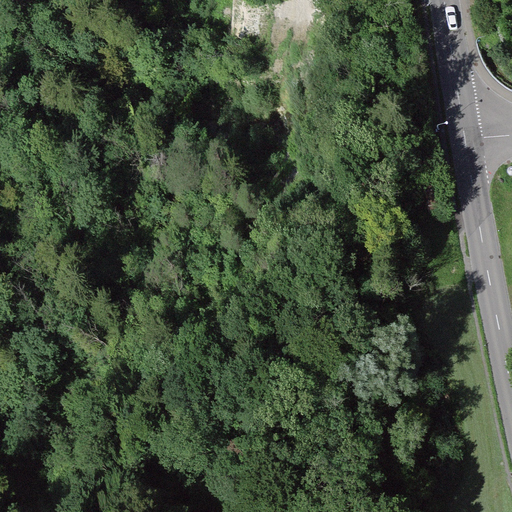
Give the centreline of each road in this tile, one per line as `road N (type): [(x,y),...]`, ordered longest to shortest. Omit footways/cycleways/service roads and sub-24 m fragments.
road 1 (tertiary): [(466,140),(511,393)]
road 2 (tertiary): [(444,0),(466,140)]
